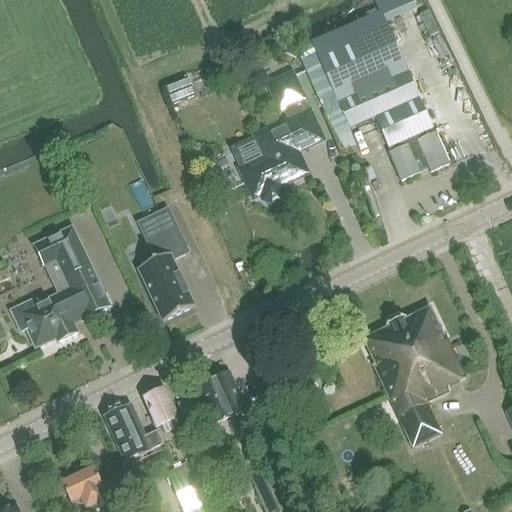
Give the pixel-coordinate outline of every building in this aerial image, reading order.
[(380,15),(311,46),(348,131),(374,120),(387,150),(388,150),(390,153),(387,155),(401,186),(448,165),(434,133),(431,134),(430,131),(430,130),(380,15)] [(265,160),(240,171),(253,200),(260,197),(263,202),(272,206),(283,201),(285,194),(282,188),(308,175),(299,154),(323,143),(309,112),(304,101),(292,75),(269,85),(280,111),(284,110),(289,121),(254,137),(265,160)] [(230,152),(221,153),(223,171),(232,171),(230,152)] [(368,189),(378,185),(370,163),(360,167),(368,189)] [(155,263),(138,271),(162,324),(194,309),(172,262),(188,255),(168,211),(138,225),(144,239),(157,233),(166,253),(154,259),(155,263)] [(36,301),(11,313),(21,334),(26,332),(35,350),(56,341),(58,345),(78,335),(72,324),(83,319),(85,322),(110,309),(90,269),(72,230),(34,248),(57,297),(38,307),(36,301)] [(426,404),(449,394),(446,389),(465,380),(444,336),(443,337),(430,309),(406,321),(398,317),(389,321),(387,330),(362,341),(375,367),(373,368),(413,450),(441,436),(426,404)] [(197,390),(214,425),(246,410),(229,375),(218,380),(197,390)] [(164,390),(143,400),(162,443),(184,434),(164,390)] [(124,464),(124,465),(162,447),(157,433),(145,438),(130,406),(104,418),(124,464)] [(208,501),(218,497),(213,485),(201,460),(166,475),(182,511),(205,511),(212,509),(208,501)] [(250,477),(266,511),(282,511),(289,509),(270,468),(250,477)] [(62,487),(58,489),(63,498),(66,496),(72,508),(76,506),(78,511),(90,511),(93,511),(110,502),(93,470),(81,476),(78,475),(72,477),(71,480),(61,485),(62,487)]
